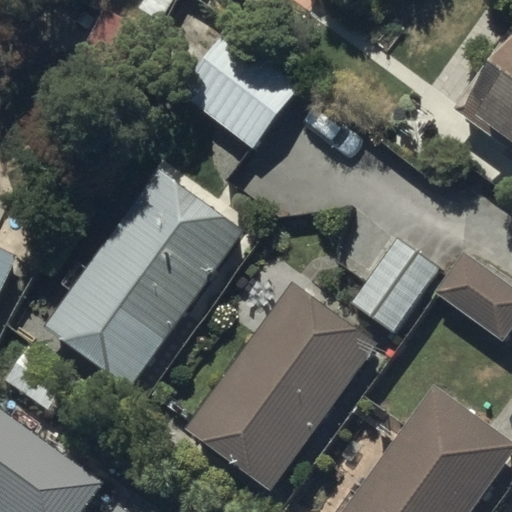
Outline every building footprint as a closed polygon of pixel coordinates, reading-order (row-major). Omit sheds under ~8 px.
[(105,8),(76,72),(124,93),(153,30),(105,8)] [(511,17),(449,103),(511,149),(511,17)] [(235,25),(183,93),(253,146),(304,77),(235,25)] [(129,381),(245,230),(164,167),(47,318),(129,381)] [(393,234),(347,298),(393,330),(438,267),(393,234)] [(0,302),(24,249),(0,238),(0,302)] [(511,283),(462,247),(434,286),(504,337),(511,325),(511,283)] [(271,488),(376,343),(291,279),(183,420),(193,428),(271,488)] [(30,335),(2,372),(67,423),(96,386),(30,335)] [(511,433),(437,377),(335,511),(474,511),(511,463),(511,433)] [(0,403),(0,508),(5,511),(79,511),(103,482),(0,403)] [(134,511),(119,501),(110,511),(134,511)]
